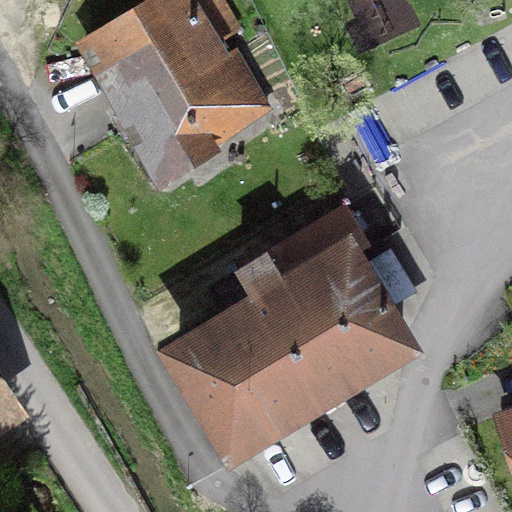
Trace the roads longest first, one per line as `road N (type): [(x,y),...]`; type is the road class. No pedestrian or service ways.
road 1 (residential): [(275,511),(209,469),(157,392),(0,71)]
road 2 (residential): [(0,333),(110,511)]
